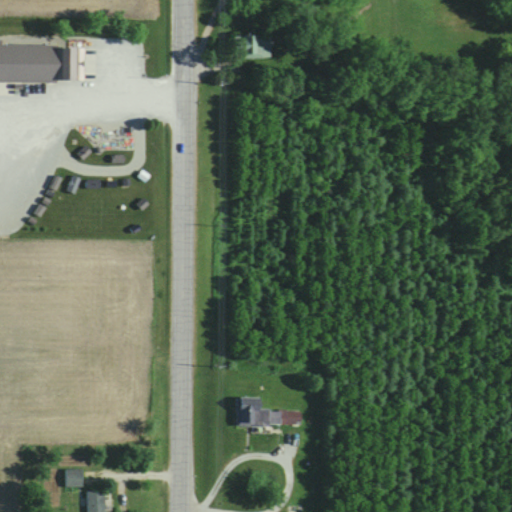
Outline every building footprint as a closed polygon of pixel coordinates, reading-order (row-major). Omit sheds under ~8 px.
[(232,57),(270,57),(270,36),(232,36),(232,57)] [(50,66),(41,66),(41,80),(76,80),(76,47),(50,47),(50,66)] [(300,410),(259,410),(259,398),(237,398),(236,426),(300,426),(300,410)] [(65,469),(65,487),(82,487),(82,469),(65,469)] [(104,511),(105,491),(87,491),(87,511),(104,511)]
